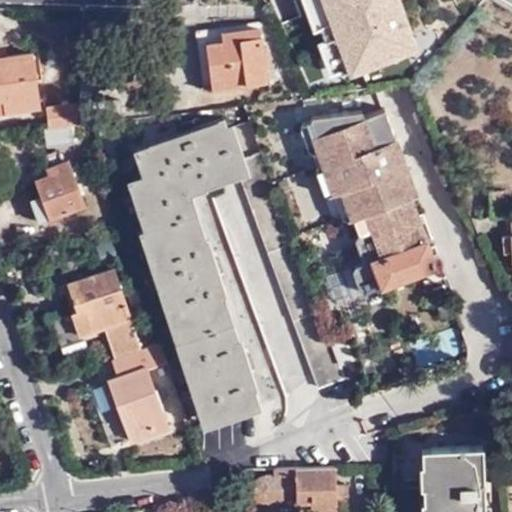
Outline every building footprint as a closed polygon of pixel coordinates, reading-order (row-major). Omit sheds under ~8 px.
[(361,64),(370,86),(401,82),(391,53),(399,50),(388,19),(405,13),(399,0),(351,0),(362,29),(358,31),(369,61),(361,64)] [(202,90),(211,89),(206,41),(222,39),(221,31),(262,26),(261,22),(195,30),(202,90)] [(206,41),(211,89),(268,82),(262,26),(221,31),(222,39),(206,41)] [(0,113),(40,108),(32,52),(0,56),(0,113)] [(330,78),(332,92),(345,90),(343,76),(330,78)] [(365,87),(350,89),(354,104),(369,99),(365,87)] [(92,125),(124,120),(122,97),(80,103),(80,126),(80,127),(92,125)] [(46,107),(48,129),(71,126),(76,126),(74,104),(46,107)] [(436,266),(412,197),(420,195),(398,136),(396,138),(385,109),(365,116),(362,110),(313,116),(310,120),(303,123),(301,128),(309,151),(312,152),(318,166),(321,165),(332,194),(341,191),(351,219),(355,218),(370,259),(355,265),(352,272),(359,289),(365,291),(436,266)] [(353,358),(344,334),(329,339),(328,335),(261,153),(243,159),(231,123),(226,125),(225,121),(136,150),(144,173),(131,177),(211,423),(260,408),(249,374),(256,371),(252,357),(244,361),(217,274),(225,271),(221,257),(212,260),(190,190),(240,174),(319,387),(343,378),(337,363),(353,358)] [(48,129),(44,130),(47,148),(75,144),(71,126),(48,129)] [(85,204),(67,158),(46,167),(48,173),(35,178),(41,195),(31,200),(39,222),(85,204)] [(490,217),(505,216),(504,201),(489,202),(490,217)] [(511,215),(508,215),(508,217),(510,235),(501,236),(502,253),(511,252),(511,263),(511,262),(511,215)] [(114,358),(141,348),(114,266),(68,282),(77,310),(72,312),(79,336),(104,328),(113,353),(114,358)] [(168,361),(161,341),(141,348),(114,358),(120,372),(108,377),(132,441),(170,427),(147,368),(168,361)] [(433,511),(485,511),(484,445),(432,447),(433,487),(433,511)] [(422,487),(433,487),(432,447),(421,447),(422,463),(419,464),(420,487),(422,487)] [(336,483),(335,466),(274,468),(274,474),(265,475),(261,476),(257,478),(255,481),(253,484),(252,488),(253,491),(254,493),(256,496),(259,499),(261,500),(264,501),(267,501),(275,501),(276,502),(310,501),(311,509),(337,508),(337,506),(349,505),(348,482),(336,483)] [(433,511),(433,487),(422,487),(423,500),(420,501),(420,511),(433,511)]
